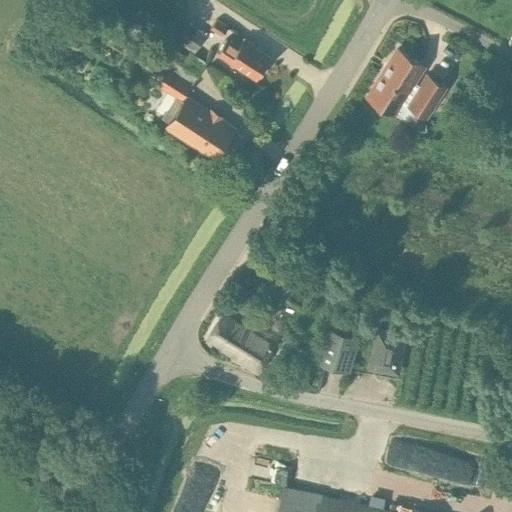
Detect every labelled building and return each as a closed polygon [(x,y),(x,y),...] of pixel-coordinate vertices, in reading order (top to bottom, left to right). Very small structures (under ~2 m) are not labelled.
[(166,35),(194,53),(207,33),(179,16),(166,35)] [(228,27),(217,19),(211,29),(222,36),(228,27)] [(252,46),(253,44),(243,38),(237,47),(226,40),(217,52),(255,78),(258,74),(261,77),(267,68),(264,66),(269,57),(252,46)] [(140,74),(180,100),(206,61),(189,50),(186,54),(163,39),(140,74)] [(420,84),(414,80),(423,65),(417,61),(397,49),(368,95),(412,124),(420,112),(426,116),(445,86),(427,74),(420,84)] [(456,84),(443,103),(457,113),(471,94),(456,84)] [(187,98),(168,127),(212,156),(231,127),(187,98)] [(222,315),(207,341),(257,371),(273,345),(222,315)] [(350,372),(360,333),(324,324),(314,363),(350,372)] [(370,368),(397,372),(403,335),(377,330),(370,368)] [(394,444),(389,468),(449,479),(450,470),(459,472),(462,457),(394,444)] [(410,511),(406,511),(405,511),(403,511),(322,495),(322,493),(283,485),(276,511),(410,511)] [(200,511),(206,497),(182,488),(173,511),(200,511)] [(369,504),(383,506),(385,497),(371,495),(369,504)]
